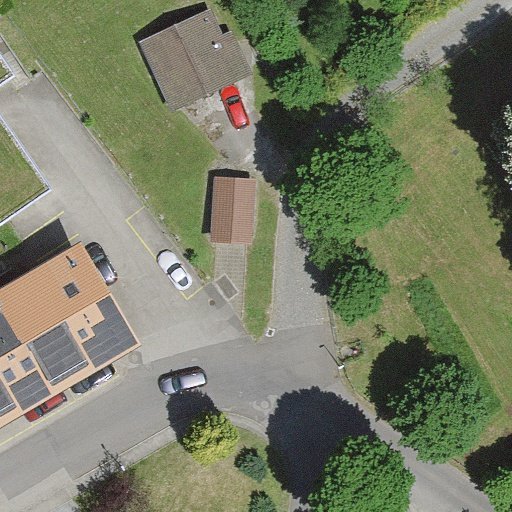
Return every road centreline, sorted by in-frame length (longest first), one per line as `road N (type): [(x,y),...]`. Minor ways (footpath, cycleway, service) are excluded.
road 1 (residential): [(500,0),(339,123),(319,156),(304,197),(298,353)]
road 2 (residential): [(0,483),(99,430),(298,353)]
road 3 (residential): [(298,353),(290,511)]
